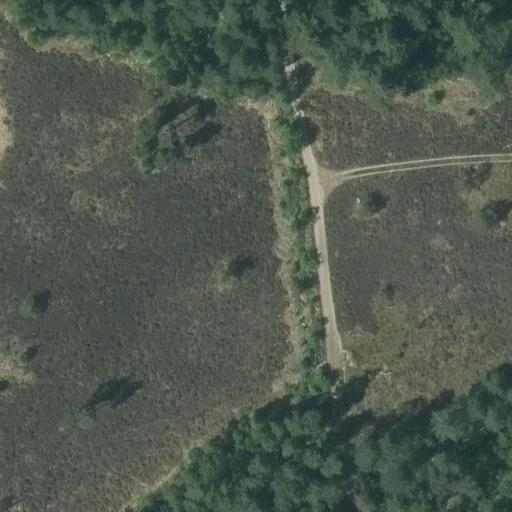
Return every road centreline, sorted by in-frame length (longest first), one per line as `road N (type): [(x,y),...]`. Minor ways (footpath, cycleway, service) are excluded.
road 1 (track): [(273,0),(361,511)]
road 2 (track): [(511,157),(301,161)]
